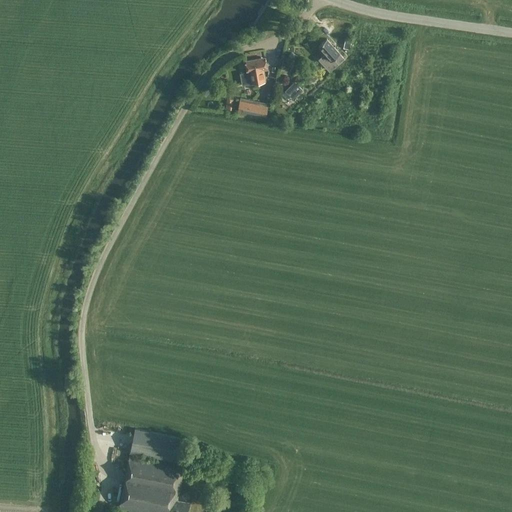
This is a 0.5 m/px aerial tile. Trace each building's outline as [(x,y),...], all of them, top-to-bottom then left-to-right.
[(351,40),(345,38),(343,48),(349,49),(351,40)] [(324,52),(321,54),(322,55),(318,59),(325,66),(326,65),(330,70),(332,68),(332,69),(344,58),(340,54),(326,39),(318,46),(324,52)] [(264,70),(267,69),(265,58),(245,61),(247,72),(239,73),(242,86),(266,82),(264,70)] [(293,99),(302,89),(298,85),(292,91),(289,87),(285,91),(293,99)] [(230,96),(226,96),(225,109),(229,110),(230,102),(232,103),(233,99),(230,99),(230,96)] [(268,105),(240,99),(238,110),(266,116),(268,105)] [(135,427),(130,452),(179,462),(184,438),(135,427)] [(188,511),(190,502),(177,499),(184,465),(129,453),(118,508),(137,511),(188,511)]
